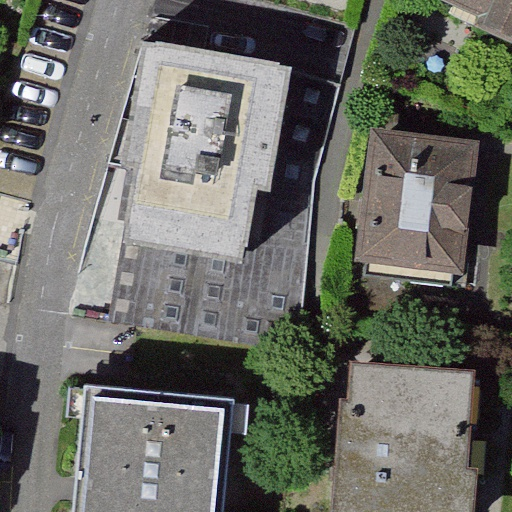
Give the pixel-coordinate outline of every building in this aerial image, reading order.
[(511,48),(511,0),(440,0),(438,4),(484,25),(480,34),(511,48)] [(290,77),(142,50),(118,179),(130,181),(116,257),(240,279),(254,202),(267,204),(290,77)] [(341,91),(290,77),(267,204),(254,202),(240,279),(116,257),(109,336),(301,361),(314,191),(341,91)] [(474,149),(376,137),(360,261),(459,273),(474,149)] [(473,390),(349,380),(346,419),(336,418),(328,511),(473,511),(475,490),(466,489),(473,390)] [(227,511),(239,404),(87,388),(74,511),(227,511)]
